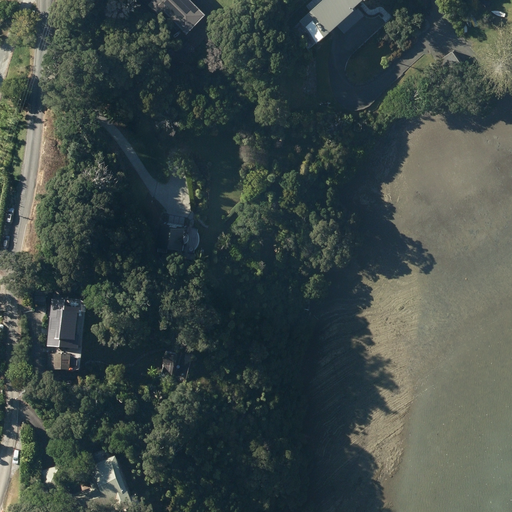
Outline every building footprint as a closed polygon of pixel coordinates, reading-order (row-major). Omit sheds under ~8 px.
[(164,13),(186,35),(205,15),(190,0),(152,0),(148,5),(160,17),(164,13)] [(326,0),(303,21),(323,43),(361,9),(359,7),(366,0),(371,0),(372,0),(326,0)] [(456,50),(438,62),(450,80),(468,67),(456,50)] [(189,228),(164,224),(160,251),(185,255),(189,228)] [(53,301),(49,349),(67,351),(67,348),(83,349),(86,312),(72,310),(73,303),(53,301)] [(179,364),(181,350),(168,348),(166,362),(179,364)] [(75,357),(49,357),(49,381),(74,381),(75,357)] [(139,511),(122,460),(87,472),(93,491),(79,496),(84,511),(112,511),(118,510),(119,511),(139,511)]
